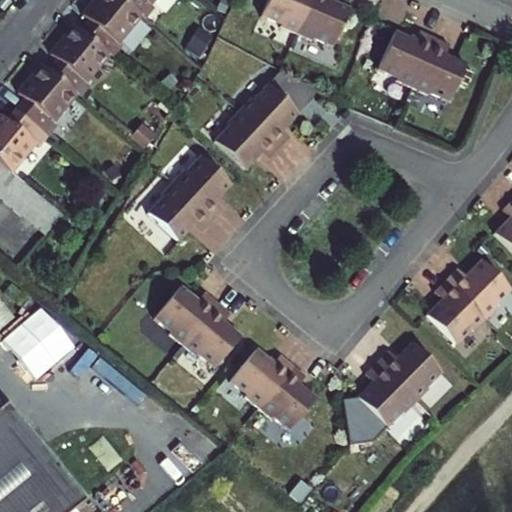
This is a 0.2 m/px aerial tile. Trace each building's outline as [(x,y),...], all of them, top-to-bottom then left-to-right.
[(118,0),(95,0),(72,28),(113,63),(146,23),(118,0)] [(118,0),(146,23),(166,0),(118,0)] [(262,0),(256,16),(277,25),(276,29),(291,36),(305,0),(262,0)] [(323,0),(305,0),(291,36),(306,42),(308,38),(328,47),(344,9),(324,1),(323,0)] [(72,28),(39,67),(80,102),(113,63),(72,28)] [(410,41),(389,32),(373,70),(395,80),(393,83),(409,90),(430,38),(414,32),(410,41)] [(445,45),(430,38),(409,90),(424,96),(425,93),(446,101),(461,63),(441,55),(445,45)] [(39,67),(5,106),(47,141),(80,102),(39,67)] [(266,87),(294,115),(315,93),(280,73),(266,87)] [(296,116),(294,115),(266,87),(250,102),(248,101),(236,113),(276,151),(287,139),(280,132),(296,116)] [(5,106),(0,112),(0,168),(8,175),(14,180),(47,141),(5,106)] [(276,151),(236,113),(225,125),(226,127),(211,143),(241,172),(257,156),(264,163),(276,151)] [(213,203),(228,187),(198,157),(183,173),(181,172),(169,184),(208,222),(220,210),(213,203)] [(0,205),(18,183),(14,180),(8,175),(0,183),(0,205)] [(0,207),(10,215),(29,192),(18,183),(0,205),(0,207)] [(208,222),(169,184),(157,196),(159,198),(144,214),(174,243),(190,227),(197,234),(208,222)] [(20,224),(40,201),(29,192),(10,215),(20,224)] [(508,218),(492,233),(511,254),(511,199),(501,210),(508,218)] [(30,233),(51,209),(40,201),(20,224),(30,233)] [(41,241),(61,218),(51,209),(30,233),(41,241)] [(444,281),(482,320),(494,308),(493,306),(509,291),(479,261),(463,276),(456,269),(444,281)] [(439,299),(423,315),(452,345),(468,330),(470,332),(482,320),(444,281),(432,292),(439,299)] [(194,303),(177,289),(150,321),(167,335),(166,337),(179,348),(213,306),(201,295),(194,303)] [(42,380),(81,343),(42,303),(3,340),(42,380)] [(213,306),(179,348),(192,359),(193,357),(210,371),(237,338),(220,324),(226,316),(213,306)] [(375,363),(413,402),(425,390),(424,389),(439,373),(410,343),(394,359),(387,351),(375,363)] [(270,365),(252,351),(225,384),(243,398),(241,400),(254,410),(289,368),(276,358),(270,365)] [(370,381),(354,397),(383,428),(399,412),(401,414),(413,402),(375,363),(363,374),(370,381)] [(289,368),(254,410),(267,421),(269,419),(286,433),(313,401),(295,386),(302,379),(289,368)] [(0,511),(70,511),(81,504),(2,408),(0,409),(0,511)]
